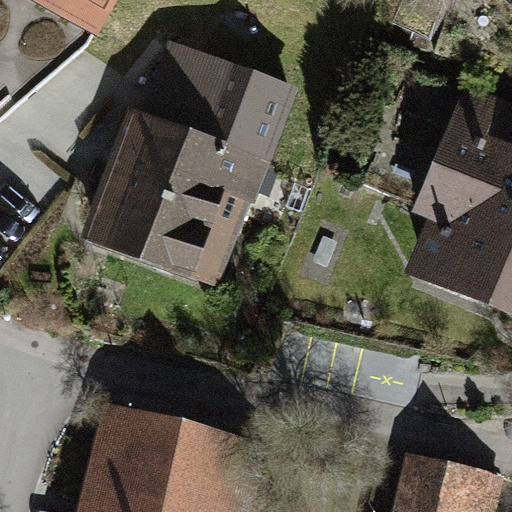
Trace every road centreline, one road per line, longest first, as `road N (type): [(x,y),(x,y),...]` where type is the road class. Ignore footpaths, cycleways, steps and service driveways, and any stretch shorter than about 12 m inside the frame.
road 1 (residential): [(56,359),(511,455)]
road 2 (residential): [(0,511),(24,400),(56,359)]
